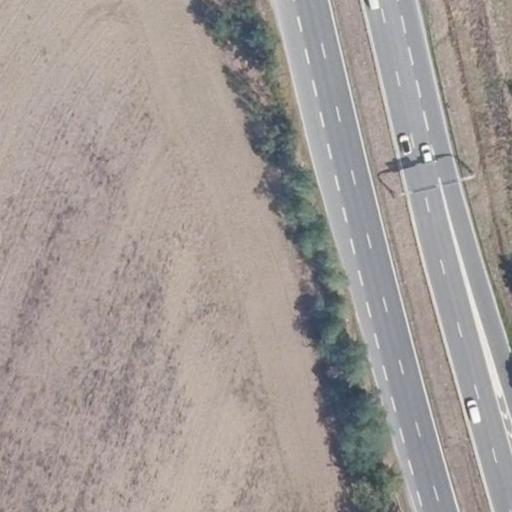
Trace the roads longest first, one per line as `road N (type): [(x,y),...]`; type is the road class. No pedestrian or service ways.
road 1 (primary): [(509,511),(378,0)]
road 2 (primary): [(511,392),(396,0)]
road 3 (primary): [(295,0),(374,256)]
road 4 (primary): [(374,256),(442,511)]
road 5 (primary): [(311,0),(374,256)]
